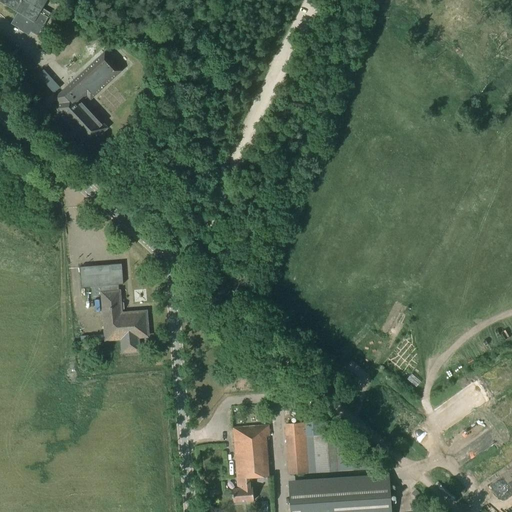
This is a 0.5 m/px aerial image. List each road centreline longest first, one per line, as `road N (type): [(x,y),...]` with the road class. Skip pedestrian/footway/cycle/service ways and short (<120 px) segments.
road 1 (secondary): [(190,511),(164,258),(0,113)]
road 2 (track): [(168,267),(459,511)]
road 3 (track): [(168,267),(204,233),(324,0)]
